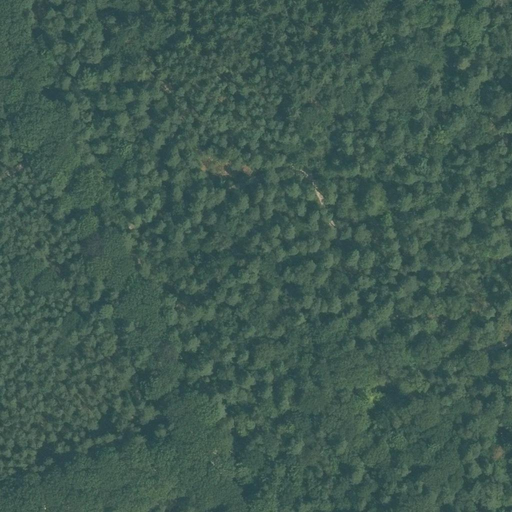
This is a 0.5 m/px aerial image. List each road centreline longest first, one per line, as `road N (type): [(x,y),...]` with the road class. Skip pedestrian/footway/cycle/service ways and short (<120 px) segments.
road 1 (track): [(248,0),(391,383)]
road 2 (track): [(57,155),(208,449)]
road 3 (track): [(208,449),(511,339)]
road 4 (track): [(303,159),(98,234)]
road 5 (track): [(511,6),(449,2),(348,23),(312,0)]
road 6 (track): [(208,449),(26,511)]
road 7 (track): [(150,0),(8,55)]
